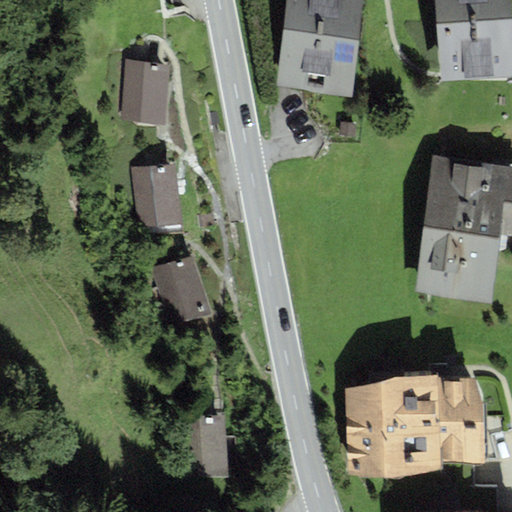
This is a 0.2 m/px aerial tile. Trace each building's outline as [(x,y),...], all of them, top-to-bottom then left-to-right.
[(362,0),(284,0),(275,87),(351,96),(362,0)] [(511,24),(510,0),(433,0),(440,82),(511,75),(511,24)] [(169,64),(125,60),(119,120),(164,124),(169,64)] [(511,165),(432,154),(412,292),(489,303),(500,234),(511,235),(511,165)] [(176,163),(131,168),(138,228),(182,223),(176,163)] [(192,255),(151,268),(170,325),(211,312),(192,255)] [(384,379),(344,392),(345,478),(385,479),(477,463),(468,382),(384,379)] [(224,415),(179,417),(182,477),(227,475),(224,415)]
